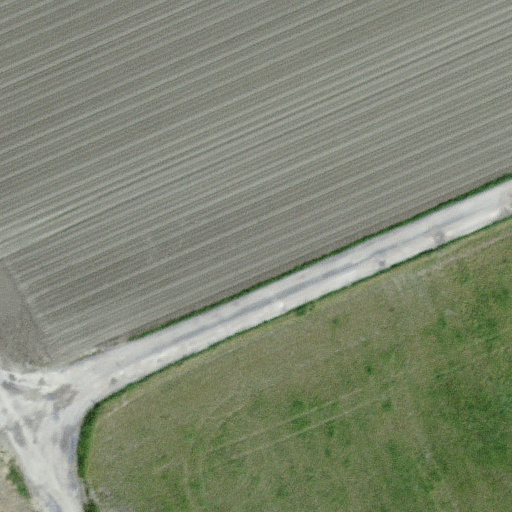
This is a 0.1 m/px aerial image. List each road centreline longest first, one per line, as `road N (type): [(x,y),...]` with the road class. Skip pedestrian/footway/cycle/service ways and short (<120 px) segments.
road 1 (track): [(511,201),(0,423)]
road 2 (track): [(0,382),(78,511)]
